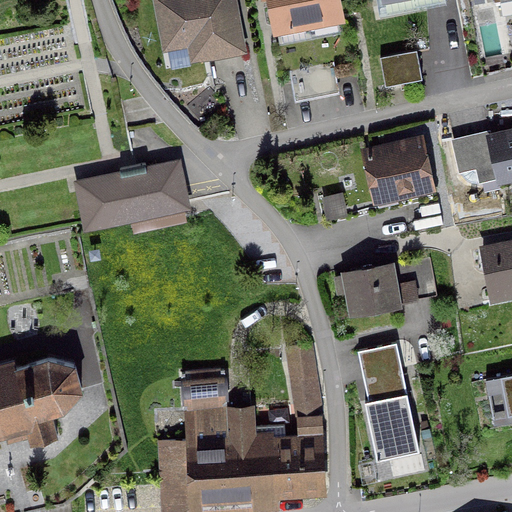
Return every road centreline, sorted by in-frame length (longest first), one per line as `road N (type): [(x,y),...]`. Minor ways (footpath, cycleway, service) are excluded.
road 1 (residential): [(214,165),(271,219),(308,293),(328,359),(339,511)]
road 2 (residential): [(214,165),(248,148),(511,89)]
road 3 (residential): [(100,0),(113,41),(214,165)]
road 4 (residential): [(365,511),(511,485)]
